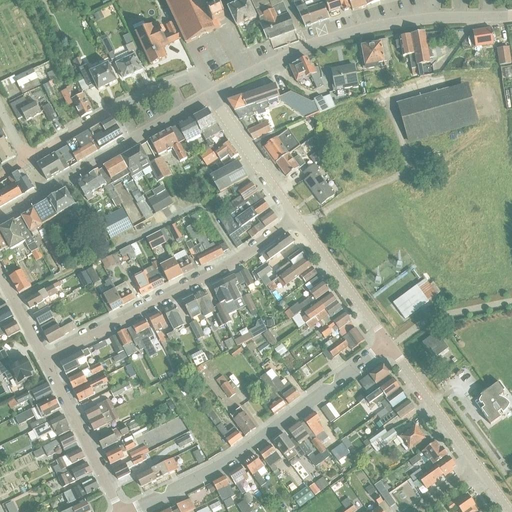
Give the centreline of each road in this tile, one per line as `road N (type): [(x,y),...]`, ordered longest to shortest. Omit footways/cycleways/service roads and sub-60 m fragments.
road 1 (tertiary): [(127,511),(222,464),(386,342)]
road 2 (unclassified): [(42,355),(296,220)]
road 3 (unclassified): [(0,218),(214,96)]
road 4 (tertiary): [(214,96),(321,41),(431,18)]
road 5 (unclassified): [(214,96),(201,79),(186,76),(28,154)]
road 6 (residential): [(121,511),(42,355)]
road 7 (tertiary): [(478,468),(386,342)]
road 8 (tertiary): [(386,342),(296,220)]
road 9 (tertiary): [(296,220),(214,96)]
